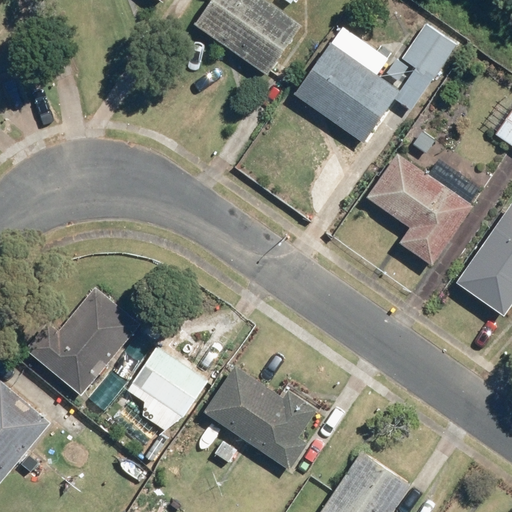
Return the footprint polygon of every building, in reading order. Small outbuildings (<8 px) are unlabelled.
[(262,0),(214,0),(198,25),(262,69),(295,22),(262,0)] [(279,0),(293,10),(301,0),(279,0)] [(426,26),(404,57),(432,78),(455,46),(426,26)] [(332,49),(301,94),(363,136),(394,91),(332,49)] [(511,120),(501,137),(511,144),(511,120)] [(420,125),(408,143),(426,156),(439,139),(420,125)] [(398,156),(371,197),(438,242),(465,201),(398,156)] [(501,313),(511,296),(511,211),(460,284),(501,313)] [(43,360),(79,390),(133,326),(97,296),(43,360)] [(183,412),(203,381),(159,352),(138,384),(183,412)] [(239,372),(212,413),(293,464),(319,423),(239,372)] [(0,477),(44,422),(1,388),(0,390),(0,477)] [(195,411),(167,451),(206,477),(219,458),(228,465),(238,451),(228,444),(234,437),(195,411)] [(37,458),(22,480),(40,493),(56,471),(37,458)] [(328,511),(384,511),(402,485),(362,459),(328,511)]
